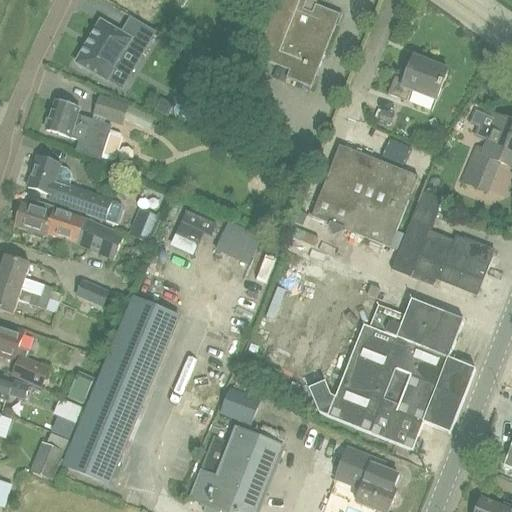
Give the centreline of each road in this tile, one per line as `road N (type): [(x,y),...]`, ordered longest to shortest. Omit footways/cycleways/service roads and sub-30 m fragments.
road 1 (unclassified): [(433,511),(511,313)]
road 2 (residential): [(0,158),(14,99),(58,0)]
